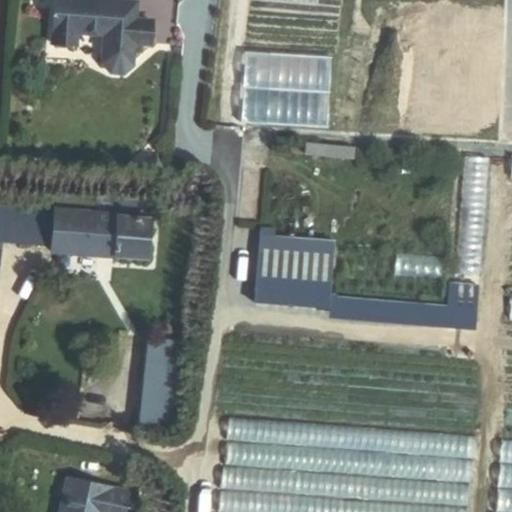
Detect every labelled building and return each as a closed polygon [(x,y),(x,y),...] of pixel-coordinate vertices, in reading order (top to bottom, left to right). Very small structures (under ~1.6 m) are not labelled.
[(132,23),(134,6),(54,1),(50,47),(74,49),(74,39),(75,36),(102,38),(100,66),(109,77),(121,77),(131,69),(132,47),(148,48),(150,25),(132,23)] [(0,257),(1,247),(51,250),(56,201),(0,196),(0,257)] [(113,259),(146,262),(150,220),(141,219),(143,203),(56,196),(56,201),(51,250),(113,255),(113,259)] [(330,245),(259,239),(253,305),(324,311),(330,245)] [(137,430),(162,433),(172,341),(147,338),(137,430)] [(120,511),(125,493),(66,480),(59,511),(120,511)]
